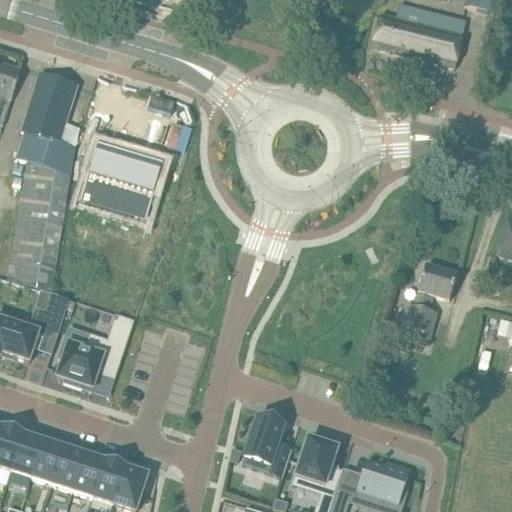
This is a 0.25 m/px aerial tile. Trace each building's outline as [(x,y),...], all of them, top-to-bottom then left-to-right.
[(241,0),(262,6),(263,4),(280,10),(282,0),(241,0)] [(507,0),(465,0),(464,10),(503,19),(507,0)] [(372,52),(454,73),(466,26),(399,9),(396,23),(380,19),(372,52)] [(0,67),(0,129),(2,130),(20,74),(0,67)] [(7,284),(7,285),(50,298),(50,297),(51,298),(51,296),(67,178),(72,151),(59,147),(77,90),(40,78),(39,80),(21,136),(24,136),(16,162),(26,165),(7,284)] [(83,166),(88,151),(77,147),(74,163),(83,166)] [(97,148),(83,198),(90,200),(88,208),(139,223),(141,215),(149,218),(162,168),(97,148)] [(511,218),(509,217),(503,236),(497,259),(511,263),(511,218)] [(425,269),(419,288),(417,296),(418,296),(413,311),(428,316),(433,300),(449,305),(451,298),(457,279),(425,269)] [(0,322),(0,359),(1,357),(14,362),(28,367),(33,353),(40,332),(58,338),(69,304),(51,298),(50,297),(50,298),(44,315),(35,312),(28,332),(0,322)] [(397,342),(427,351),(436,319),(406,310),(397,342)] [(62,364),(56,381),(64,384),(63,387),(81,393),(82,390),(90,393),(89,396),(91,396),(97,379),(114,385),(134,325),(132,325),(116,319),(107,345),(90,339),(85,353),(64,346),(58,363),(62,364)] [(250,443),(241,469),(281,482),(281,481),(283,482),(291,456),(290,456),(290,455),(277,451),(283,431),(257,422),(254,430),(250,429),(246,441),(250,443)] [(2,432),(0,438),(0,472),(10,476),(22,439),(10,435),(10,434),(2,432)] [(22,439),(10,476),(31,482),(43,446),(30,441),(23,439),(22,439)] [(308,443),(293,489),(333,502),(335,496),(342,475),(337,474),(331,472),(332,468),(337,453),(331,451),(332,447),(315,441),(313,445),(308,443)] [(43,446),(31,482),(52,489),(64,452),(56,450),(43,446)] [(64,452),(52,489),(72,496),(84,459),(71,455),(71,454),(64,452)] [(231,453),(229,464),(237,467),(240,455),(231,453)] [(84,459),(72,496),(93,503),(105,466),(104,466),(104,465),(97,463),(84,459)] [(105,466),(93,503),(113,509),(125,472),(118,470),(105,466)] [(367,466),(355,502),(382,510),(384,504),(403,510),(408,493),(403,492),(410,473),(387,466),(385,472),(367,466)] [(125,472),(113,509),(121,511),(136,511),(147,479),(133,475),(133,474),(125,472)] [(333,502),(329,511),(346,511),(350,500),(335,496),(333,502)] [(275,503),(272,511),(284,511),(286,507),(275,503)]
